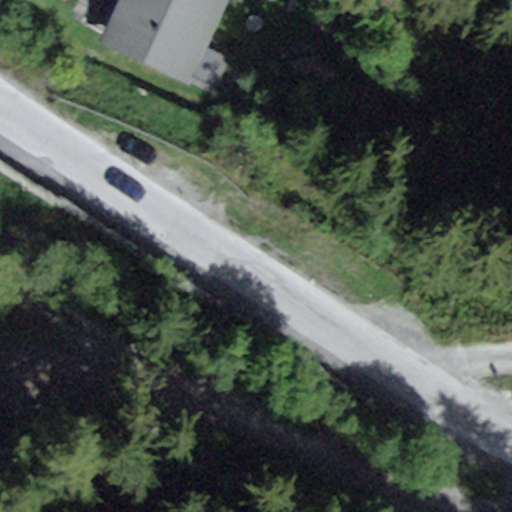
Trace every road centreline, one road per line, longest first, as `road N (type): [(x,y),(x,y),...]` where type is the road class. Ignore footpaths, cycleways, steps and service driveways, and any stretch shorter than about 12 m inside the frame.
road 1 (residential): [(0,117),(424,387),(511,433)]
road 2 (track): [(415,511),(188,396),(135,378),(79,372),(0,386)]
